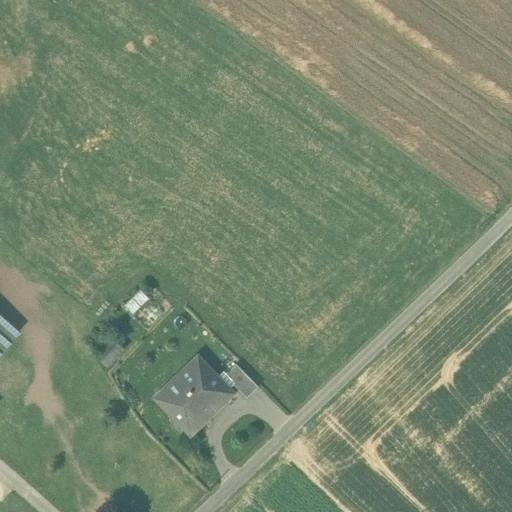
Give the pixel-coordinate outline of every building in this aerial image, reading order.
[(19,252),(92,309),(117,277),(44,220),(19,252)] [(139,290),(124,305),(131,313),(146,297),(139,290)] [(0,313),(0,353),(20,331),(0,313)] [(232,393),(198,358),(158,397),(172,412),(177,408),(196,428),(232,393)] [(259,386),(237,364),(225,375),(248,397),(259,386)]
